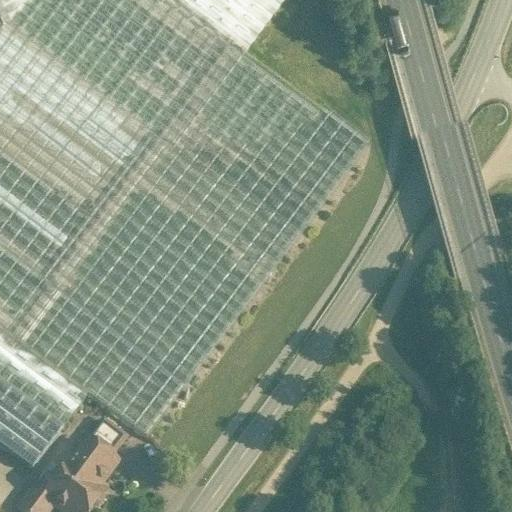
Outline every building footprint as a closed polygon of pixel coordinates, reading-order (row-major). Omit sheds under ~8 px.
[(241,49),(176,0),(15,0),(4,16),(0,20),(0,450),(32,474),(73,419),(85,402),(89,398),(146,441),(369,144),(241,49)] [(0,0),(0,7),(4,16),(15,0),(0,0)] [(176,0),(241,49),(278,0),(176,0)] [(113,422),(85,402),(73,419),(95,436),(100,440),(113,422)] [(100,440),(95,436),(87,446),(110,462),(117,452),(100,440)] [(87,446),(72,466),(64,467),(60,472),(61,480),(58,483),(46,474),(18,511),(52,511),(55,509),(59,511),(92,511),(94,510),(99,509),(105,502),(104,497),(97,492),(116,467),(110,462),(87,446)]
